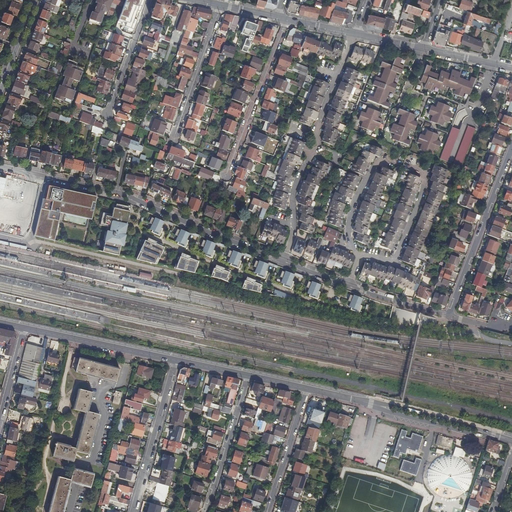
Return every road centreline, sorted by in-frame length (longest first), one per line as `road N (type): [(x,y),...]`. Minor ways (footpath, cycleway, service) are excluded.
road 1 (residential): [(448,315),(335,282),(126,195),(0,165)]
road 2 (residential): [(511,148),(448,315)]
road 3 (residential): [(223,174),(287,20)]
road 4 (tertiary): [(23,327),(177,361)]
road 5 (residential): [(132,511),(177,361)]
road 6 (residential): [(204,511),(248,376)]
road 7 (residential): [(173,138),(220,6)]
road 8 (residential): [(307,389),(267,511)]
road 9 (residential): [(148,0),(107,114)]
